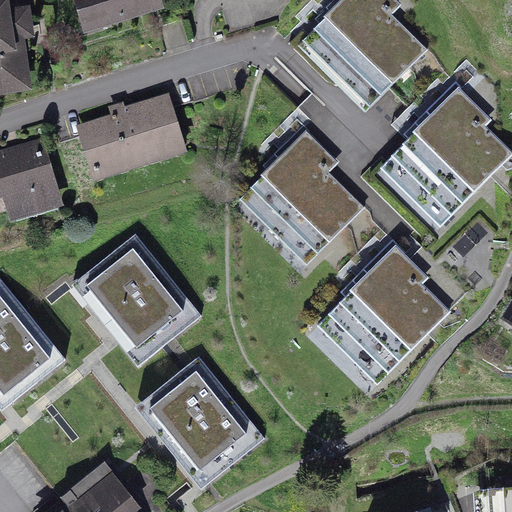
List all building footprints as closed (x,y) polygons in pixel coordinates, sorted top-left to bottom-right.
[(144,0),(58,0),(67,33),(148,13),(144,0)] [(408,0),(343,0),(304,42),(373,108),(432,46),(403,18),(414,6),(408,0)] [(0,89),(10,89),(5,44),(22,43),(18,12),(0,13),(0,89)] [(511,146),(456,88),(384,156),(446,220),(511,157),(511,146)] [(160,103),(59,132),(75,186),(176,157),(160,103)] [(308,125),(239,196),(308,263),(363,206),(346,189),(360,175),(308,125)] [(0,223),(48,209),(31,150),(0,158),(0,223)] [(135,238),(74,287),(138,367),(199,318),(135,238)] [(399,239),(320,319),(384,381),(463,301),(399,239)] [(0,283),(0,410),(1,411),(63,361),(0,283)] [(192,354),(111,412),(179,505),(260,447),(192,354)] [(67,508),(62,511),(126,511),(94,473),(61,500),(67,508)] [(511,511),(511,489),(483,492),(483,511),(511,511)] [(430,511),(424,492),(362,511),(430,511)]
